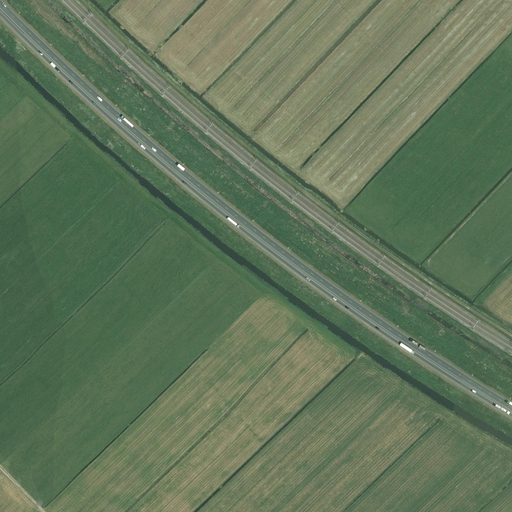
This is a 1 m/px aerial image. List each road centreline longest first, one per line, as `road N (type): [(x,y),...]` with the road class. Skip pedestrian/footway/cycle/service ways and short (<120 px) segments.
road 1 (trunk): [(511,406),(355,305),(217,201),(0,3)]
road 2 (trunk): [(0,12),(137,143),(249,235),(511,415)]
